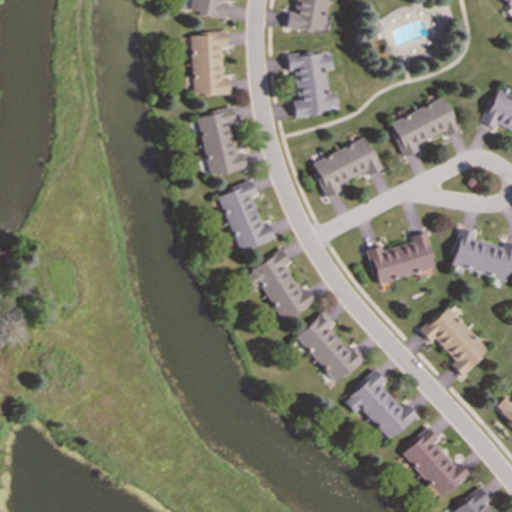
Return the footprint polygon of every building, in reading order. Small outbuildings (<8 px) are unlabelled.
[(190,95),(227,93),(226,78),(220,78),(218,46),(224,46),(223,32),(187,34),(190,95)] [(292,115),(335,111),(333,92),(326,92),(323,69),(330,68),(328,51),(284,55),(286,70),(292,70),(295,101),(290,101),(292,115)] [(478,123),(491,128),(493,124),(511,131),(511,98),(491,90),(478,123)] [(385,122),(401,157),(415,151),(412,144),(442,131),(443,135),(456,129),(442,97),(385,122)] [(194,115),(207,175),(244,167),(241,152),(234,153),(227,123),(232,122),(229,108),(194,115)] [(308,162),(323,197),(338,191),(335,184),(363,171),(365,175),(379,170),(364,137),(308,162)] [(249,196),(253,194),(249,181),(215,194),(237,251),(272,238),(266,223),(260,225),(249,196)] [(499,247),(470,239),(472,232),(456,228),(447,264),(506,280),(511,258),(511,244),(501,241),(499,247)] [(363,249),(370,276),(374,275),(376,283),(433,268),(423,231),(408,235),(410,242),(379,250),(378,245),(363,249)] [(0,261),(7,263),(9,247),(0,246),(0,261)] [(312,303),(304,288),(297,292),(283,264),(286,262),(280,251),(241,272),(250,288),(259,283),(279,320),(312,303)] [(486,350),(445,306),(435,315),(434,314),(416,329),(427,341),(432,338),(453,361),(449,365),(459,375),(486,350)] [(361,358),(351,347),(347,351),(326,327),(330,323),(320,312),(293,336),(334,382),(361,358)] [(358,407),(386,440),(414,415),(404,404),(399,408),(379,384),(382,381),(373,370),(340,400),(352,413),(358,407)] [(511,397),(509,401),(503,395),(491,408),(511,427),(511,397)] [(466,473),(456,462),(452,465),(431,442),(435,438),(425,427),(398,452),(440,497),(466,473)] [(489,511),(482,502),(486,499),(478,489),(446,511),(489,511)]
